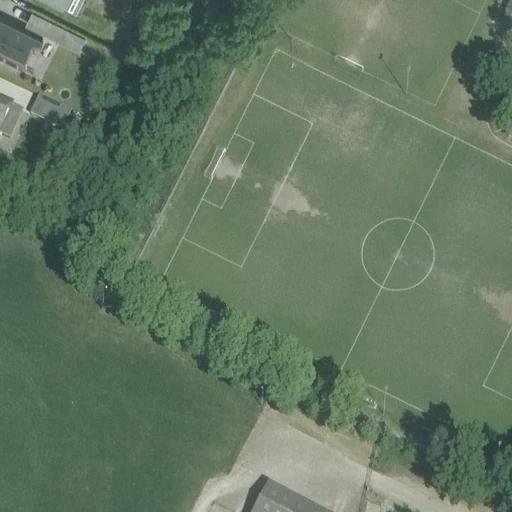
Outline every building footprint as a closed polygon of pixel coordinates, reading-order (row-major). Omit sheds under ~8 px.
[(53,0),(75,11),(81,0),(53,0)] [(511,0),(500,22),(511,27),(511,0)] [(42,39),(42,37),(0,16),(0,61),(24,73),(25,72),(23,71),(40,38),(42,39)] [(51,20),(44,33),(59,40),(65,27),(51,20)] [(0,98),(0,132),(12,106),(13,105),(0,98)] [(57,105),(48,123),(58,127),(66,109),(57,105)] [(319,511),(268,485),(254,511),(319,511)]
